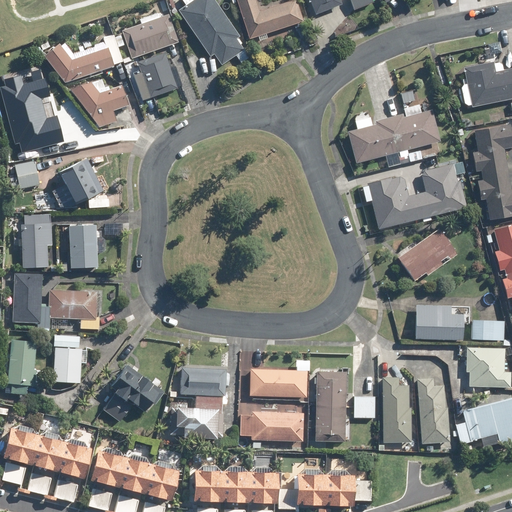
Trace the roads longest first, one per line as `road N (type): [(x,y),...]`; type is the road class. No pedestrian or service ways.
road 1 (residential): [(295,114),(350,277),(332,312),(294,325),(180,313),(155,292),(148,265),(152,179),(163,149),(211,122),(253,115)]
road 2 (residential): [(511,13),(388,43),(295,114)]
